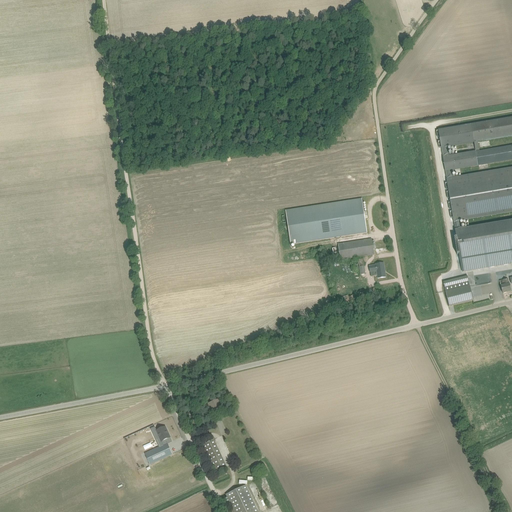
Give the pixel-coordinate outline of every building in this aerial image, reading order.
[(441,148),(442,148),(443,158),(446,171),(450,170),(511,159),(511,146),(479,152),(478,142),(511,135),(511,118),(509,119),(465,127),(439,131),(436,131),(437,138),(440,137),(440,142),(438,142),(439,148),(441,148)] [(511,168),(452,179),(450,170),(446,171),(447,180),(447,183),(445,184),(446,190),(448,190),(449,192),(447,193),(448,199),(450,199),(451,203),(449,203),(450,210),(452,209),(452,212),(450,212),(451,218),(453,218),(454,222),(454,221),(459,221),(464,220),(511,211),(511,168)] [(362,199),(286,211),(291,245),(367,233),(362,199)] [(459,221),(454,221),(456,231),(455,231),(457,238),(454,238),(457,255),(459,255),(460,261),(461,261),(463,272),(511,263),(511,254),(501,256),(501,254),(511,252),(511,222),(460,231),(460,229),(459,221)] [(340,260),(374,255),(372,239),(338,244),(340,260)] [(386,277),(384,263),(375,265),(369,266),(370,273),(376,272),(377,279),(386,277)] [(359,267),(357,267),(358,273),(360,272),(360,275),(366,274),(365,266),(359,267)] [(508,279),(500,281),(503,293),(511,291),(510,284),(509,284),(508,279)] [(470,286),(446,292),(449,307),(473,301),(470,286)] [(361,300),(361,299),(359,293),(351,296),(350,294),(340,298),(336,299),(340,310),(348,308),(346,305),(361,300)] [(221,399),(208,404),(211,413),(224,407),(221,399)] [(165,427),(156,431),(161,442),(162,442),(163,445),(144,454),(150,465),(154,463),(172,455),(167,444),(165,440),(170,438),(168,434),(164,428),(166,427),(165,427)] [(218,449),(214,440),(203,445),(207,454),(218,449)] [(258,511),(246,486),(226,495),(234,511),(258,511)]
